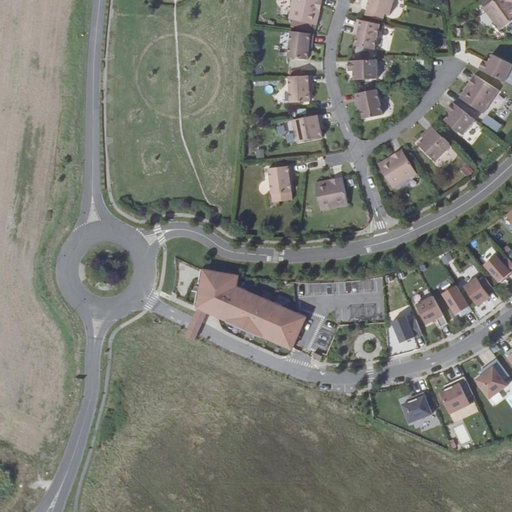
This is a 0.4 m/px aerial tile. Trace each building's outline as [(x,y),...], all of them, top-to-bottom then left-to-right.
[(322,6),(325,7),(327,0),(325,0),(296,0),(292,20),(321,27),(324,12),(321,11),(322,6)] [(394,18),(400,0),(373,0),(373,2),(370,11),(394,18)] [(511,0),(499,0),(488,8),(503,31),(511,24),(511,0)] [(378,52),(384,26),(362,21),(360,29),(362,30),(361,38),(359,48),(378,52)] [(317,36),(294,33),(291,59),(311,61),(313,51),(314,43),(316,44),(317,36)] [(483,71),(509,84),(511,77),(511,63),(496,56),(492,64),(491,67),(487,64),(483,71)] [(381,62),(352,63),(352,70),(358,70),(358,73),(358,82),(383,81),(381,62)] [(475,89),(472,87),(464,100),(488,115),(504,91),(480,76),(475,82),(479,84),(475,89)] [(316,77),(293,79),(294,104),(314,104),(314,93),(314,86),(316,85),(316,77)] [(381,91),(359,96),(360,103),(363,103),(365,111),(367,121),(387,117),(381,91)] [(467,137),(479,122),(457,104),(453,109),(457,113),(454,115),(449,122),(467,137)] [(321,117),(296,122),(301,144),(326,139),(325,131),(321,117)] [(277,126),(278,134),(286,133),(285,124),(277,126)] [(438,130),(436,128),(426,137),(428,140),(438,130)] [(440,163),(456,148),(438,130),(428,140),(423,146),(440,163)] [(397,161),(395,158),(383,166),(397,191),(422,175),(406,151),(400,155),(402,158),(397,161)] [(294,176),(297,176),(295,168),(273,170),(276,196),(296,194),(295,184),(294,176)] [(335,185),(334,182),(319,185),(324,213),(352,207),(345,179),(340,180),(340,184),(335,185)] [(297,203),(296,194),(276,196),(277,205),(297,203)] [(443,263),(452,260),(449,253),(440,257),(443,263)] [(496,255),(484,265),(500,283),(511,273),(511,262),(509,258),(503,263),(496,255)] [(201,267),(194,306),(197,308),(207,312),(291,350),(306,316),(237,286),(239,274),(201,267)] [(477,278),(465,287),(478,305),(490,297),(488,294),(494,290),(485,276),(479,281),(477,278)] [(457,286),(443,295),(456,316),(470,307),(457,286)] [(433,297),(417,305),(427,325),(444,316),(433,297)] [(195,340),(207,312),(197,308),(185,335),(195,340)] [(407,316),(393,323),(401,344),(422,335),(416,320),(410,323),(407,316)] [(476,378),(490,398),(507,387),(493,367),(476,378)] [(441,394),(450,414),(469,405),(459,385),(441,394)] [(402,404),(410,424),(432,415),(425,396),(402,404)] [(462,409),(450,415),(453,422),(466,417),(462,409)]
